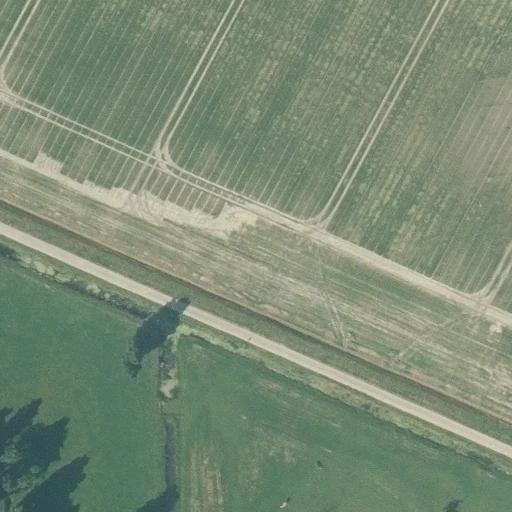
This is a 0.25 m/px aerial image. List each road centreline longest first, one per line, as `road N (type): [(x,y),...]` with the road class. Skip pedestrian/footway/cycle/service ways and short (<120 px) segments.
road 1 (track): [(511,454),(0,229)]
road 2 (track): [(0,274),(143,339),(146,511)]
road 3 (track): [(189,511),(187,408),(144,409)]
